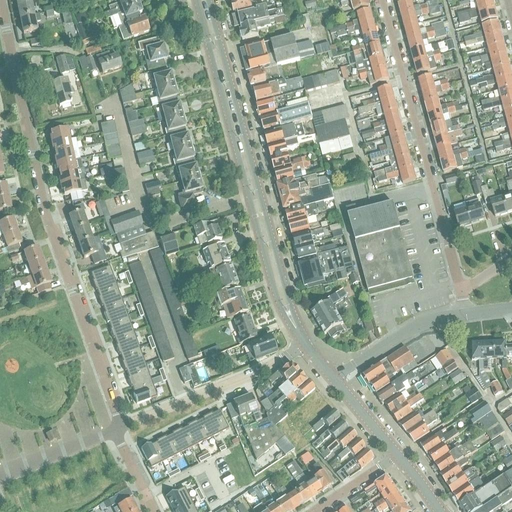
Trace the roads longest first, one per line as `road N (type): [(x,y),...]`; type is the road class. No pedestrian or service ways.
road 1 (residential): [(118,427),(46,220),(0,0)]
road 2 (tertiary): [(305,344),(209,0)]
road 3 (residential): [(382,0),(460,292)]
road 4 (residential): [(118,427),(254,374),(305,344)]
road 5 (tertiary): [(194,0),(247,197)]
road 6 (tertiary): [(247,197),(277,305),(305,344)]
road 7 (residential): [(332,378),(401,333),(465,313)]
road 8 (residential): [(0,483),(118,427)]
road 9 (residential): [(247,197),(155,225),(140,204)]
